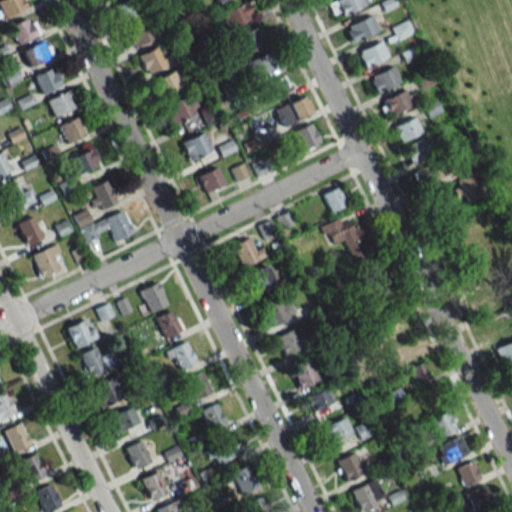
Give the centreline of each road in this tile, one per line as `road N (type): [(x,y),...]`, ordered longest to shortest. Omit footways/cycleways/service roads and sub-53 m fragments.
road 1 (residential): [(310,511),(60,0)]
road 2 (residential): [(511,459),(289,0)]
road 3 (residential): [(0,325),(362,149)]
road 4 (residential): [(105,511),(0,295)]
